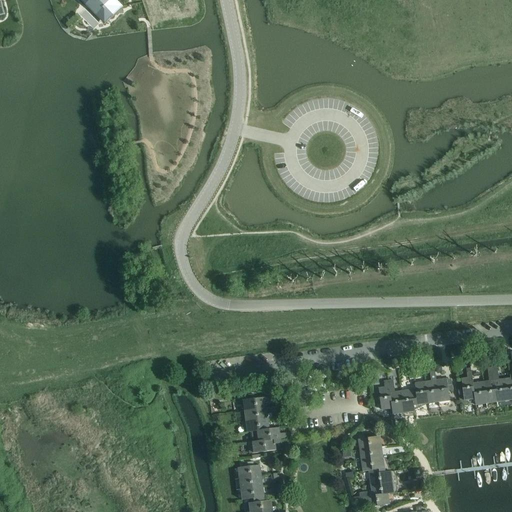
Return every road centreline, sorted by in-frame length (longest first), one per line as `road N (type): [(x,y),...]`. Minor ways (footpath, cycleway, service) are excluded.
road 1 (residential): [(316,304),(217,302),(194,286),(183,265),(181,235),(221,165),(238,110),(225,0)]
road 2 (residential): [(436,511),(423,460),(371,413),(357,405),(300,412),(293,361)]
road 3 (residential): [(293,361),(511,331)]
road 4 (track): [(0,330),(42,333),(144,318),(188,310),(206,297)]
road 5 (residential): [(316,304),(511,299)]
